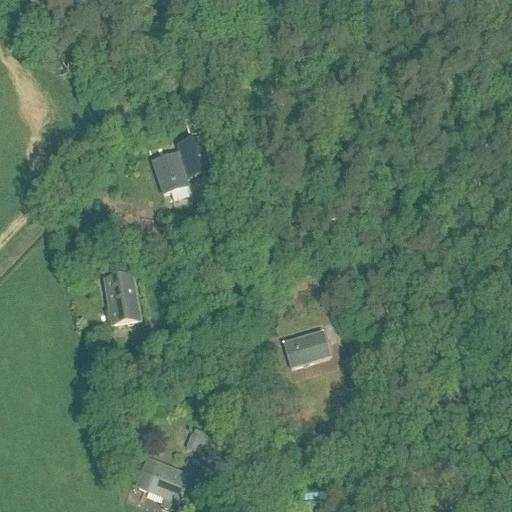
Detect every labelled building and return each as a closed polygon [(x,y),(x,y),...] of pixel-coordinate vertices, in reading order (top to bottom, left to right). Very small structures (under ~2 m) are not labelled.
[(190,142),(199,138),(194,123),(185,126),(190,142)] [(178,159),(154,167),(164,200),(189,192),(178,159)] [(88,267),(90,283),(103,281),(101,265),(88,267)] [(105,286),(112,331),(140,327),(133,281),(105,286)] [(285,359),(293,384),(331,373),(324,348),(285,359)] [(205,444),(203,443),(192,439),(191,438),(186,451),(185,453),(199,459),(200,457),(205,444)] [(178,511),(191,481),(149,464),(137,494),(178,511)]
